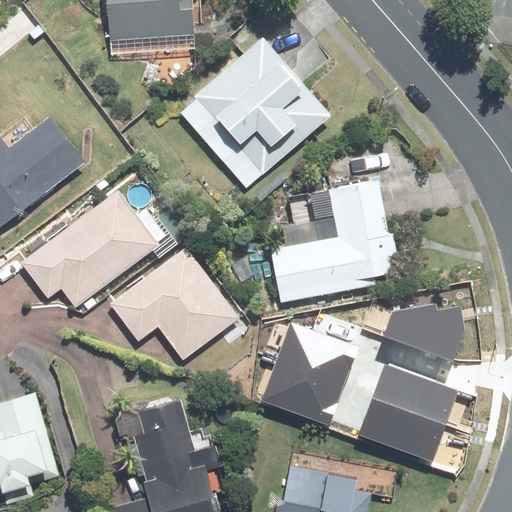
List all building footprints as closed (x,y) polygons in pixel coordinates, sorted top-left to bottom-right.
[(192,0),(106,0),(110,41),(195,35),(192,0)] [(263,36),(194,96),(264,176),(333,116),(263,36)] [(0,135),(0,228),(87,162),(50,114),(8,146),(0,135)] [(389,231),(379,175),(329,184),(335,218),(283,227),(287,246),(271,249),(281,303),(377,285),(375,276),(396,272),(392,256),(401,254),(396,230),(389,231)] [(119,188),(20,262),(48,300),(62,290),(76,309),(170,239),(146,207),(138,213),(119,188)] [(185,245),(109,303),(139,341),(158,327),(184,361),(241,318),(185,245)] [(435,303),(394,311),(383,337),(454,362),(466,332),(461,305),(437,309),(435,303)] [(358,348),(292,322),(261,400),(329,427),(358,348)] [(476,398),(388,367),(360,437),(455,478),(465,467),(476,398)] [(0,491),(60,477),(39,391),(0,402),(0,491)] [(109,508),(110,511),(220,511),(208,469),(221,465),(215,443),(196,449),(181,396),(114,415),(122,443),(128,441),(145,498),(109,508)] [(373,511),(376,497),(394,500),(400,470),(294,449),(284,498),(278,497),(274,511),(373,511)]
